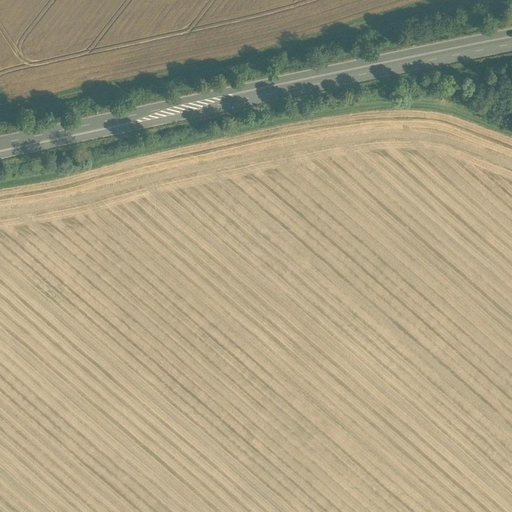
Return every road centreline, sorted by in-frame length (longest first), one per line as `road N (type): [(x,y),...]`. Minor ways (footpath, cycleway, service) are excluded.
road 1 (track): [(511,134),(460,114),(367,105),(0,184)]
road 2 (primary): [(511,38),(0,146)]
road 3 (track): [(465,0),(0,112)]
